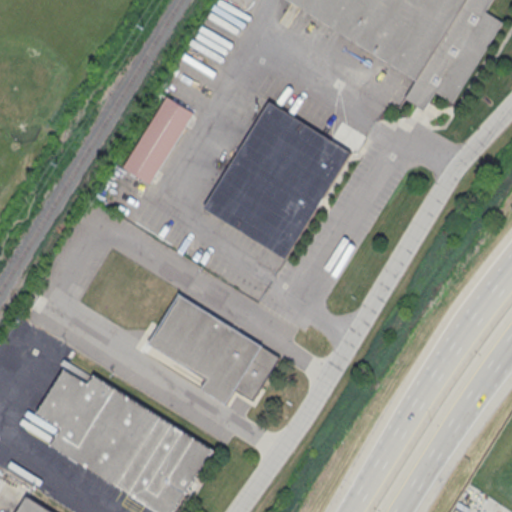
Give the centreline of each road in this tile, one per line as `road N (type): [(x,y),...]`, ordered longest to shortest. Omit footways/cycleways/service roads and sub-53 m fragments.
road 1 (residential): [(234,511),(437,191),(511,104)]
road 2 (motorway): [(511,264),(344,511)]
road 3 (motorway): [(429,461),(511,339)]
